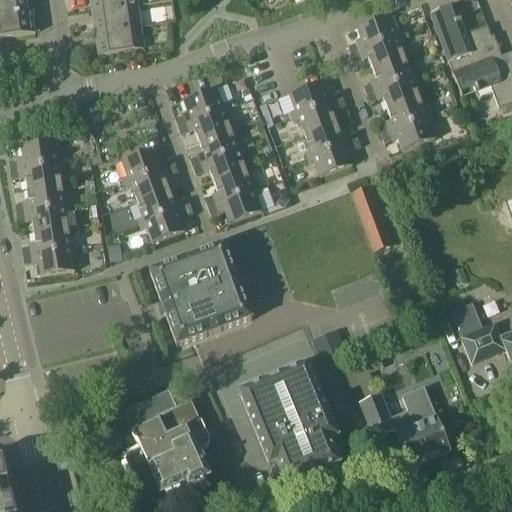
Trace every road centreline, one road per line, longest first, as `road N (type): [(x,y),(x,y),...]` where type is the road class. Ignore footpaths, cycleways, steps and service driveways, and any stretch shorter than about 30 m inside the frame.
road 1 (residential): [(23,410),(191,369)]
road 2 (residential): [(150,80),(205,227)]
road 3 (residential): [(323,22),(370,151)]
road 4 (residential): [(150,80),(268,39)]
